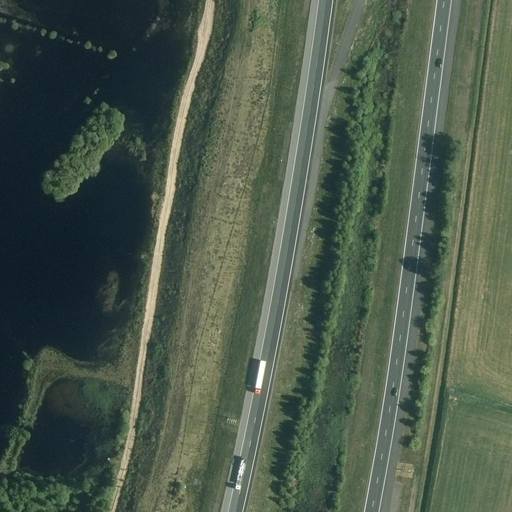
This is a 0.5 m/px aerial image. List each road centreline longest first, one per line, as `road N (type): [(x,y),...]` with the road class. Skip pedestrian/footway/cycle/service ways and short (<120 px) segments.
road 1 (track): [(211,0),(205,53),(184,102),(127,457),(110,511)]
road 2 (motorway): [(373,511),(447,0)]
road 3 (motorway): [(304,150),(235,511)]
road 4 (motorway): [(304,150),(363,0)]
road 5 (motorway): [(325,0),(304,150)]
